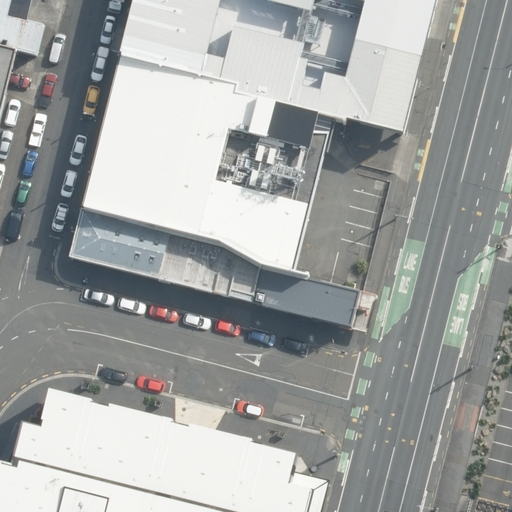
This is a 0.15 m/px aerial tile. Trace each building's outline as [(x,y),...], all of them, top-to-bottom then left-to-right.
[(0,0),(0,44),(14,48),(32,52),(39,24),(9,16),(12,0),(0,0)] [(450,0),(139,0),(126,59),(343,117),(417,137),(450,0)] [(0,105),(14,48),(0,44),(0,105)] [(343,117),(126,59),(80,210),(219,243),(262,267),(299,276),(343,117)] [(219,243),(80,210),(69,259),(360,329),(369,293),(299,276),(262,267),(219,243)] [(0,438),(0,511),(308,511),(315,485),(317,472),(316,463),(311,457),(305,454),(76,396),(56,396),(36,402),(16,418),(4,433),(0,438)]
